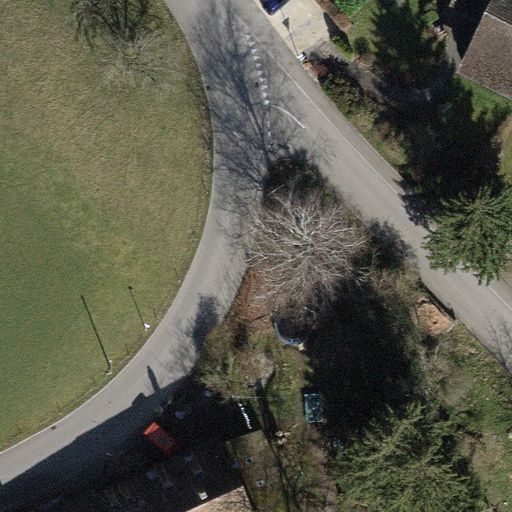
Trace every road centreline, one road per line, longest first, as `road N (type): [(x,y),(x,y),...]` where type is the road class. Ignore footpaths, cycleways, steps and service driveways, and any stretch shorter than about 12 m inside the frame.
road 1 (residential): [(239,104),(239,203),(204,303),(154,376),(116,412),(0,485)]
road 2 (residential): [(511,338),(298,119),(282,107),(239,104)]
